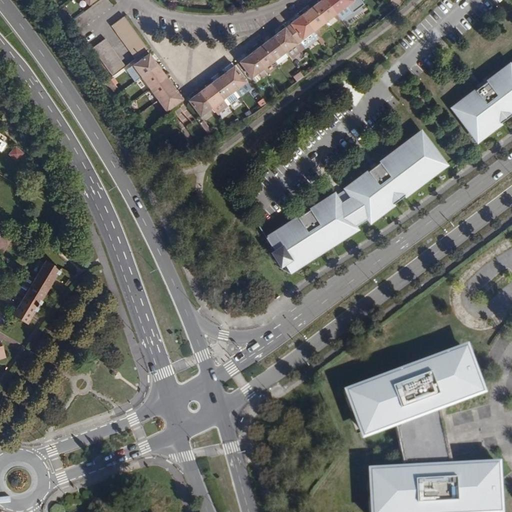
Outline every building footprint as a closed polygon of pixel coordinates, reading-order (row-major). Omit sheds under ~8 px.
[(97,0),(75,0),(83,9),(88,5),(89,6),(97,0)] [(354,1),(352,0),(322,0),(291,24),(302,40),(297,44),(285,29),(239,63),(252,79),(286,53),(291,59),(318,37),(314,32),(348,6),(354,1)] [(358,6),(354,1),(348,6),(352,11),(358,6)] [(148,52),(123,18),(112,26),(137,60),(148,52)] [(297,44),(302,40),(291,24),(285,29),(297,44)] [(124,69),(104,41),(92,49),(113,77),(124,69)] [(183,100),(149,55),(134,65),(133,67),(129,70),(137,82),(142,78),(166,112),(183,100)] [(511,117),(511,64),(457,107),(482,140),(511,117)] [(247,83),(235,67),(189,102),(201,118),(247,83)] [(215,136),(204,121),(200,124),(210,139),(215,136)] [(451,164),(426,132),(352,190),(358,198),(346,203),(340,192),(271,234),(279,247),(276,249),(285,264),(289,262),(294,270),(362,228),(360,225),(373,217),(375,220),(389,212),(451,164)] [(11,240),(0,233),(0,250),(0,251),(4,253),(11,240)] [(35,279),(50,288),(61,270),(46,261),(35,279)] [(39,306),(50,288),(35,279),(29,276),(18,293),(24,297),(39,306)] [(28,324),(39,306),(24,297),(13,316),(19,319),(28,324)] [(466,343),(341,390),(359,439),(394,427),(402,467),(365,469),(366,511),(501,511),(499,460),(460,461),(449,462),(438,410),(445,407),(483,393),(466,343)]
